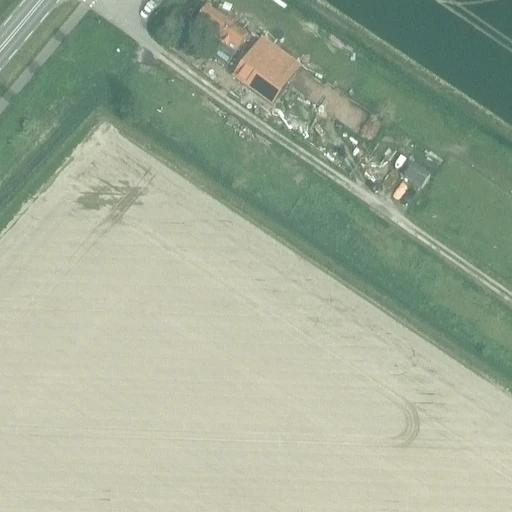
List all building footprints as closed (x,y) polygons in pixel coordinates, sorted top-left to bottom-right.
[(247,40),(206,10),(193,27),(219,46),(211,56),(227,68),(247,40)] [(246,58),(230,80),(271,109),(287,88),(246,58)] [(278,118),(289,126),(298,115),(286,107),(278,118)] [(371,168),(386,140),(377,135),(362,163),(371,168)] [(430,180),(413,167),(404,179),(421,192),(430,180)]
